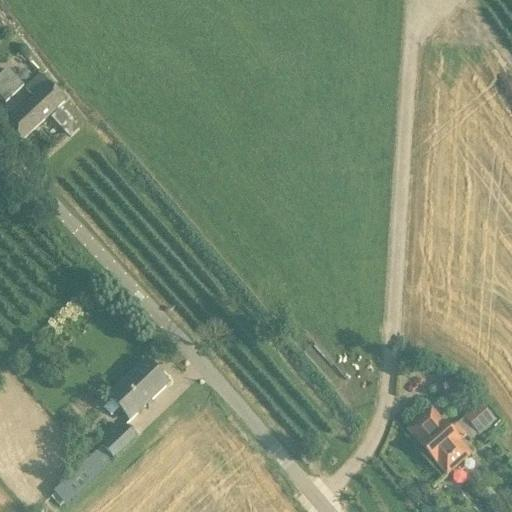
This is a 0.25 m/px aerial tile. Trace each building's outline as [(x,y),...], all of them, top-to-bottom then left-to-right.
[(6,70),(0,75),(0,100),(4,105),(22,88),(6,70)] [(19,144),(63,103),(39,77),(24,91),(32,99),(4,126),(19,144)] [(143,363),(106,398),(128,422),(165,387),(143,363)] [(463,419),(478,436),(494,422),(479,406),(463,419)] [(466,438),(456,426),(449,432),(431,412),(409,432),(448,477),(470,457),(459,444),(466,438)] [(100,449),(112,461),(136,439),(123,427),(100,449)]
